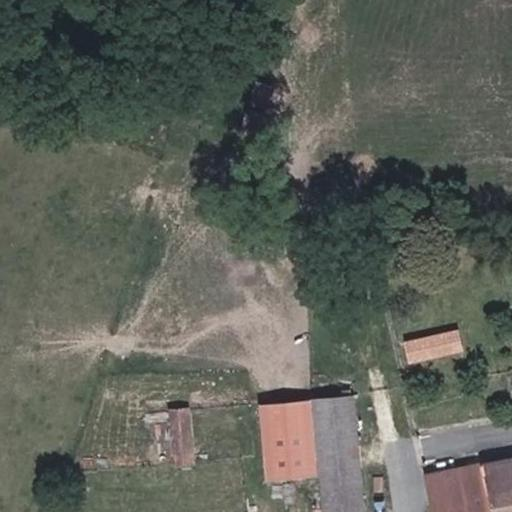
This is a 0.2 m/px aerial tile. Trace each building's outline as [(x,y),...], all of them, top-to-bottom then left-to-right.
[(241,131),(262,136),(277,84),(257,78),(241,131)] [(461,326),(406,337),(411,361),(466,350),(461,326)] [(363,511),(353,396),(316,399),(328,511),(363,511)] [(175,459),(172,410),(154,411),(156,460),(175,459)] [(511,511),(511,460),(434,473),(441,511),(511,511)]
